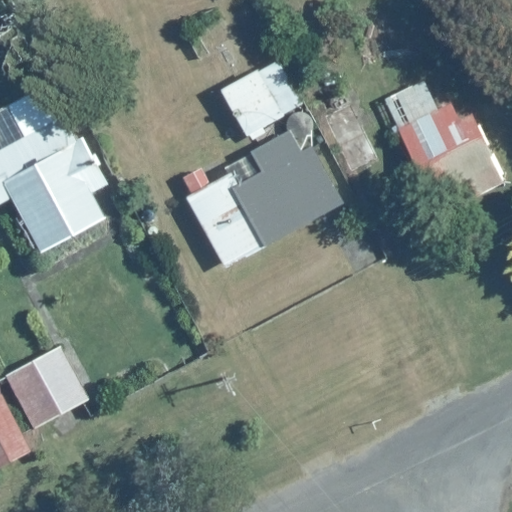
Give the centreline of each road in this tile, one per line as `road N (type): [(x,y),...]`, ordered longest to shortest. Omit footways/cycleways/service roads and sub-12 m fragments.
road 1 (residential): [(276,511),(395,453)]
road 2 (residential): [(395,453),(511,395)]
